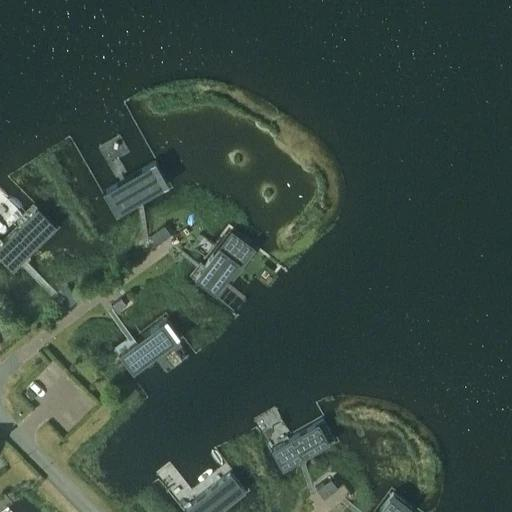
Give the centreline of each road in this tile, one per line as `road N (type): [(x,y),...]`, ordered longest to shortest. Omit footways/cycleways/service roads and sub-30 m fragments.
road 1 (residential): [(0,374),(169,243)]
road 2 (residential): [(0,418),(91,511)]
